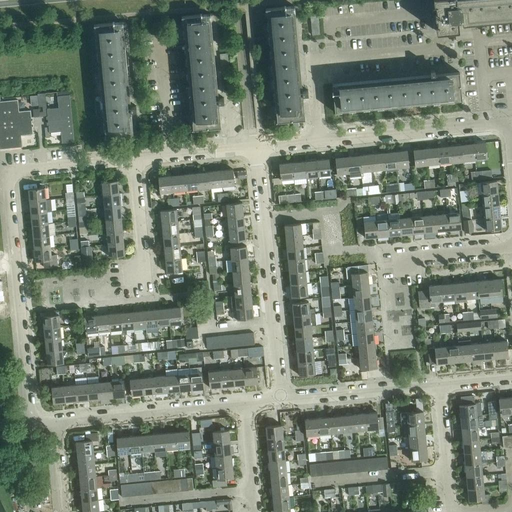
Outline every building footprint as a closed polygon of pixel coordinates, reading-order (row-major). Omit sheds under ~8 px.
[(511,0),(433,0),(436,32),(459,30),(458,24),(462,24),(511,19),(511,0)] [(305,119),(303,95),(308,94),(308,90),(302,90),(294,6),(265,9),(276,122),(305,119)] [(224,98),(218,98),(210,14),(182,17),(192,130),(221,127),(218,103),(224,102),(224,98)] [(318,16),(310,16),(312,35),(320,35),(318,16)] [(94,25),(105,138),(133,135),(131,111),(137,110),(136,106),(131,107),(123,22),(94,25)] [(227,53),(220,54),(221,73),(229,72),(227,53)] [(132,62),(134,81),(142,80),(140,61),(132,62)] [(405,106),(433,104),(433,106),(448,105),(447,102),(462,101),(459,72),(435,74),(434,69),(430,69),(431,75),(332,84),(335,113),(336,116),(350,114),(349,111),(377,109),(377,112),(405,109),(405,106)] [(48,121),(72,118),(70,95),(57,96),(58,108),(47,109),(47,111),(47,116),(48,121)] [(0,149),(22,147),(21,135),(33,134),(30,111),(19,112),(18,100),(0,101),(0,149)] [(72,118),(48,121),(49,133),(61,132),(62,143),(74,142),(72,118)] [(473,144),(475,160),(487,159),(485,143),(473,144)] [(461,145),(463,161),(475,160),(473,144),(461,145)] [(449,146),(451,163),(463,161),(461,145),(449,146)] [(437,148),(439,164),(451,163),(449,146),(437,148)] [(425,149),(427,165),(439,164),(437,148),(425,149)] [(427,165),(425,149),(413,150),(415,166),(427,165)] [(395,152),(397,168),(409,167),(407,151),(395,152)] [(383,153),(385,169),(397,168),(395,152),(383,153)] [(371,155),(373,171),(385,169),(383,153),(371,155)] [(373,171),(371,155),(359,156),(361,172),(373,171)] [(347,157),(349,173),(361,172),(359,156),(347,157)] [(349,173),(347,157),(335,158),(337,175),(349,173)] [(316,160),(318,176),(331,174),(329,159),(316,160)] [(304,161),(306,177),(318,176),(316,160),(304,161)] [(291,163),(293,178),(306,177),(304,161),(291,163)] [(293,178),(291,163),(279,164),(280,180),(293,178)] [(220,170),(222,186),(234,185),(233,169),(220,170)] [(222,186),(220,170),(208,172),(209,188),(222,186)] [(246,170),(237,171),(238,179),(247,178),(246,170)] [(491,170),(476,172),(476,180),(492,178),(491,170)] [(195,173),(197,189),(209,188),(208,172),(195,173)] [(183,174),(185,190),(197,189),(195,173),(183,174)] [(171,176),(172,192),(185,190),(183,174),(171,176)] [(160,193),(172,192),(171,176),(158,177),(160,193)] [(102,182),(103,195),(119,193),(117,181),(102,182)] [(482,195),(498,193),(496,181),(480,182),(482,195)] [(386,184),(387,192),(394,192),(399,191),(398,183),(393,183),(386,184)] [(458,184),(460,197),(468,196),(467,190),(465,190),(464,184),(458,184)] [(362,188),(363,195),(380,193),(380,185),(362,187),(362,188)] [(45,200),(44,188),(28,189),(29,201),(45,200)] [(340,189),(341,197),(351,196),(350,188),(346,189),(346,188),(340,189)] [(350,188),(351,196),(363,195),(362,188),(356,189),(356,188),(350,188)] [(103,195),(104,207),(120,205),(119,193),(103,195)] [(397,194),(398,202),(410,201),(409,193),(397,194)] [(498,193),(482,195),(483,207),(499,205),(498,193)] [(279,203),(290,202),(296,202),(295,194),(278,195),(279,203)] [(385,195),(386,203),(398,202),(397,194),(385,195)] [(373,196),(374,204),(386,203),(385,195),(373,196)] [(65,198),(67,210),(74,209),(73,197),(65,198)] [(45,200),(29,201),(30,214),(46,212),(45,200)] [(227,217),(243,215),(242,203),(226,204),(227,217)] [(105,219),(121,218),(120,205),(104,207),(105,219)] [(499,205),(483,207),(484,219),(500,217),(499,205)] [(203,207),(204,219),(212,218),(212,213),(209,213),(209,206),(203,207)] [(78,211),(79,222),(87,221),(86,211),(85,208),(78,209),(78,211)] [(470,208),(462,209),(463,221),(471,220),(470,214),(470,208)] [(74,209),(67,210),(68,222),(76,221),(74,209)] [(161,223),(177,222),(176,209),(160,211),(161,223)] [(46,212),(30,214),(31,226),(47,224),(46,212)] [(388,220),(389,236),(401,235),(399,219),(398,219),(398,213),(388,214),(388,220)] [(447,214),(449,231),(461,229),(460,213),(447,214)] [(435,215),(437,232),(449,231),(447,214),(435,215)] [(243,215),(227,217),(229,229),(244,227),(243,215)] [(423,216),(425,233),(437,232),(435,215),(423,216)] [(412,218),(413,234),(425,233),(423,216),(412,218)] [(363,217),(356,217),(357,228),(364,228),(363,222),(363,217)] [(500,217),(484,219),(485,231),(501,229),(500,217)] [(121,218),(105,219),(106,232),(122,230),(121,218)] [(399,219),(401,235),(413,234),(412,218),(399,219)] [(376,221),(377,237),(389,236),(388,220),(376,221)] [(463,221),(465,233),(473,232),(471,220),(463,221)] [(377,237),(376,221),(363,222),(364,228),(365,238),(377,237)] [(163,236),(179,234),(177,222),(161,223),(163,236)] [(286,237),(302,236),(301,223),(285,225),(286,237)] [(47,224),(31,226),(33,237),(49,236),(47,224)] [(244,227),(229,229),(230,242),(246,240),(244,227)] [(106,232),(107,244),(123,242),(122,230),(106,232)] [(179,234),(163,236),(164,248),(180,246),(179,234)] [(49,236),(33,237),(34,249),(50,248),(49,236)] [(287,249),(303,248),(302,236),(286,237),(287,249)] [(125,255),(123,242),(107,244),(108,257),(125,255)] [(232,259),(248,258),(247,245),(230,247),(232,259)] [(180,246),(164,248),(165,261),(181,259),(180,246)] [(50,248),(34,249),(35,262),(43,261),(44,268),(57,267),(56,255),(51,255),(50,248)] [(303,248),(287,249),(288,261),(304,260),(303,248)] [(233,271),(249,270),(248,258),(232,259),(233,271)] [(181,259),(165,261),(167,273),(182,272),(181,259)] [(304,260),(288,261),(290,273),(305,272),(304,260)] [(216,261),(208,262),(210,274),(218,273),(216,261)] [(352,286),(368,284),(367,272),(358,273),(357,266),(348,267),(346,269),(347,277),(348,279),(352,278),(352,286)] [(249,270),(233,271),(234,283),(250,281),(249,270)] [(305,272),(290,273),(291,285),(307,283),(305,272)] [(488,281),(490,296),(502,295),(501,279),(488,281)] [(250,281),(234,283),(235,295),(251,293),(250,281)] [(476,282),(478,297),(490,296),(488,281),(476,282)] [(464,283),(466,299),(478,297),(476,282),(464,283)] [(307,283),(291,285),(292,297),(308,296),(307,283)] [(466,299),(464,283),(453,284),(454,300),(466,299)] [(368,284),(352,286),(354,298),(370,296),(368,284)] [(454,300),(453,284),(441,285),(442,301),(454,300)] [(441,285),(428,287),(429,291),(418,292),(419,308),(436,307),(436,302),(442,301),(441,285)] [(236,307),(252,306),(251,293),(235,295),(236,307)] [(355,310),(371,308),(370,296),(354,298),(355,310)] [(314,309),(309,309),(308,301),(292,303),(294,315),(314,313),(314,309)] [(252,306),(236,307),(237,320),(254,318),(252,306)] [(168,308),(170,325),(182,324),(180,307),(168,308)] [(156,310),(157,326),(170,325),(168,308),(156,310)] [(371,308),(355,310),(356,322),(372,320),(371,308)] [(144,311),(145,327),(157,326),(156,310),(144,311)] [(480,319),(487,318),(492,317),(491,310),(479,311),(480,319)] [(132,312),(133,328),(145,327),(144,311),(132,312)] [(74,325),(81,325),(80,312),(72,312),(74,325)] [(120,313),(122,329),(122,335),(127,334),(126,329),(133,328),(132,312),(120,313)] [(294,315),(295,327),(311,326),(324,324),(323,318),(323,312),(314,313),(294,315)] [(108,314),(109,331),(122,329),(120,313),(108,314)] [(96,315),(97,332),(109,331),(108,314),(96,315)] [(44,328),(60,327),(59,315),(43,316),(44,328)] [(97,332),(96,315),(84,317),(85,333),(97,332)] [(372,320),(356,322),(357,334),(373,332),(372,320)] [(492,321),(493,328),(505,327),(504,320),(492,321)] [(468,323),(469,331),(481,330),(480,322),(468,323)] [(469,331),(468,323),(456,324),(457,332),(469,331)] [(295,327),(296,339),(312,338),(311,326),(295,327)] [(60,327),(44,328),(45,340),(61,339),(60,327)] [(373,332),(357,334),(358,345),(374,344),(373,332)] [(245,334),(246,346),(255,345),(254,333),(245,334)] [(296,339),(297,351),(313,350),(312,338),(296,339)] [(61,339),(45,340),(46,352),(62,351),(61,339)] [(172,340),(172,348),(185,347),(184,339),(177,340),(177,339),(172,340)] [(147,342),(148,350),(160,349),(159,341),(147,342)] [(495,342),(496,358),(508,357),(507,341),(495,342)] [(135,343),(136,352),(148,350),(147,342),(135,343)] [(483,344),(484,360),(496,358),(495,342),(483,344)] [(136,352),(135,343),(123,345),(123,353),(136,352)] [(374,344),(358,345),(359,357),(376,356),(374,344)] [(471,345),(472,361),(484,360),(483,344),(471,345)] [(111,346),(112,354),(123,353),(123,345),(111,346)] [(459,346),(460,362),(472,361),(471,345),(459,346)] [(99,347),(100,355),(112,354),(111,346),(99,347)] [(447,347),(448,363),(460,362),(459,346),(447,347)] [(100,355),(99,347),(87,348),(88,357),(100,355)] [(436,364),(448,363),(447,347),(428,349),(430,364),(436,364)] [(243,356),(243,349),(231,350),(231,358),(243,356)] [(297,351),(298,363),(314,362),(313,350),(297,351)] [(62,351),(46,352),(48,364),(64,363),(62,351)] [(125,364),(140,362),(139,354),(124,356),(125,364)] [(376,356),(359,357),(361,370),(377,368),(376,356)] [(109,365),(108,357),(97,358),(97,361),(100,362),(103,362),(103,366),(109,365)] [(314,362),(298,363),(299,375),(315,374),(314,362)] [(244,369),(246,385),(258,383),(257,368),(244,369)] [(233,370),(234,386),(246,385),(244,369),(233,370)] [(234,386),(233,370),(221,371),(222,387),(234,386)] [(222,387),(221,371),(208,372),(210,388),(222,387)] [(190,374),(192,390),(204,389),(202,373),(190,374)] [(178,375),(180,391),(192,390),(190,374),(178,375)] [(166,376),(168,392),(180,391),(178,375),(166,376)] [(154,378),(156,394),(168,392),(166,376),(154,378)] [(142,379),(143,395),(156,394),(154,378),(142,379)] [(143,395),(142,379),(130,380),(131,396),(143,395)] [(112,382),(113,398),(125,396),(124,380),(112,382)] [(100,383),(101,399),(113,398),(112,382),(100,383)] [(88,384),(89,400),(101,399),(100,383),(88,384)] [(76,385),(77,401),(89,400),(88,384),(76,385)] [(64,386),(66,402),(77,401),(76,385),(64,386)] [(66,402),(64,386),(52,387),(53,403),(66,402)] [(511,413),(511,412),(511,398),(499,399),(500,415),(511,413)] [(489,415),(497,414),(495,401),(487,402),(489,415)] [(385,411),(387,427),(395,426),(393,411),(392,411),(392,402),(385,403),(385,411)] [(461,418),(482,415),(481,403),(475,404),(460,405),(461,418)] [(402,425),(408,425),(424,423),(423,411),(407,413),(400,413),(402,425)] [(365,414),(366,430),(379,428),(377,412),(365,414)] [(353,415),(354,431),(366,430),(365,414),(353,415)] [(341,416),(342,432),(354,431),(353,415),(341,416)] [(482,415),(461,418),(462,430),(478,428),(478,427),(483,427),(482,415)] [(329,417),(331,433),(342,432),(341,416),(329,417)] [(317,419),(319,435),(331,433),(329,417),(317,419)] [(319,435),(317,419),(305,420),(306,436),(319,435)] [(295,436),(303,435),(302,430),(302,423),(296,424),(297,430),(295,431),(295,436)] [(424,423),(408,425),(409,437),(425,435),(424,423)] [(267,439),(283,437),(282,425),(266,426),(267,439)] [(478,428),(462,430),(463,441),(479,440),(478,428)] [(214,444),(230,442),(228,430),(213,432),(214,444)] [(177,432),(178,448),(191,447),(189,431),(177,432)] [(165,433),(166,449),(178,448),(177,432),(165,433)] [(85,434),(86,441),(76,442),(77,454),(93,453),(92,441),(97,440),(97,433),(85,434)] [(153,434),(154,450),(166,449),(165,433),(153,434)] [(193,446),(201,445),(200,433),(192,434),(193,446)] [(141,436),(142,451),(154,450),(153,434),(141,436)] [(425,435),(409,437),(410,449),(426,447),(425,435)] [(129,437),(130,453),(142,451),(141,436),(129,437)] [(130,453),(129,437),(117,438),(118,454),(130,453)] [(283,437),(267,439),(268,451),(284,449),(283,437)] [(479,440),(463,441),(464,453),(480,452),(479,440)] [(230,442),(214,444),(215,456),(231,454),(230,442)] [(426,447),(410,449),(411,461),(427,460),(426,447)] [(284,449),(268,451),(269,463),(285,461),(284,449)] [(480,452),(464,453),(465,465),(481,464),(480,452)] [(93,453),(77,454),(78,466),(94,465),(93,453)] [(231,454),(215,456),(217,468),(232,467),(231,454)] [(285,461),(269,463),(271,475),(286,473),(285,461)] [(481,464),(465,465),(466,477),(482,476),(481,464)] [(94,465),(78,466),(80,478),(95,477),(94,465)] [(232,467),(217,468),(218,480),(213,481),(213,488),(227,486),(227,479),(234,479),(232,467)] [(133,474),(133,482),(139,481),(144,480),(144,473),(133,474)] [(286,473),(271,475),(272,487),(288,485),(286,473)] [(482,476),(466,477),(467,489),(483,487),(482,476)] [(95,477),(80,478),(81,490),(97,488),(95,477)] [(120,485),(122,497),(193,490),(192,478),(120,485)] [(401,483),(402,490),(413,489),(412,482),(401,483)] [(377,485),(378,492),(383,492),(383,496),(390,496),(388,484),(377,485)] [(288,485),(272,487),(273,499),(289,497),(288,485)] [(483,487),(467,489),(469,501),(482,500),(482,503),(490,502),(489,494),(484,495),(483,487)] [(82,502),(95,500),(98,500),(97,488),(81,490),(82,502)] [(274,510),(290,509),(289,497),(273,499),(274,510)] [(211,501),(212,509),(217,508),(217,505),(227,504),(228,510),(232,510),(232,507),(231,499),(216,500),(211,501)] [(95,500),(82,502),(82,511),(98,511),(98,500),(95,500)]
